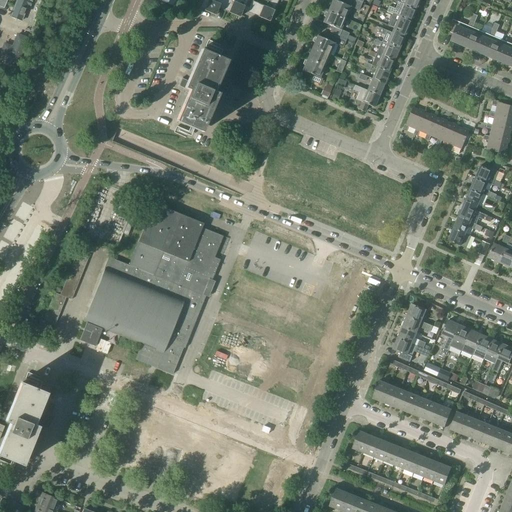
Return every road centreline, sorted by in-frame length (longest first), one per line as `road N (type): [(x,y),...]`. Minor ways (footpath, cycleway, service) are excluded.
road 1 (residential): [(399,270),(165,173),(62,154)]
road 2 (residential): [(471,511),(487,473),(482,460),(345,406)]
road 3 (residential): [(11,511),(27,476),(49,463),(172,511)]
road 4 (residential): [(376,158),(274,114),(266,93),(283,51)]
road 5 (residential): [(399,270),(428,185),(376,158)]
road 6 (residential): [(345,406),(399,270)]
road 7 (residential): [(511,320),(399,270)]
